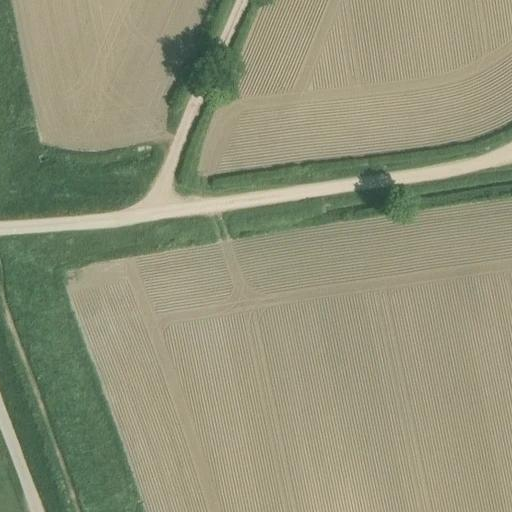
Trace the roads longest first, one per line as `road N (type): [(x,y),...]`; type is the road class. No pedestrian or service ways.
road 1 (unclassified): [(0,227),(152,213),(511,156)]
road 2 (track): [(79,511),(0,293)]
road 3 (track): [(152,213),(243,0)]
